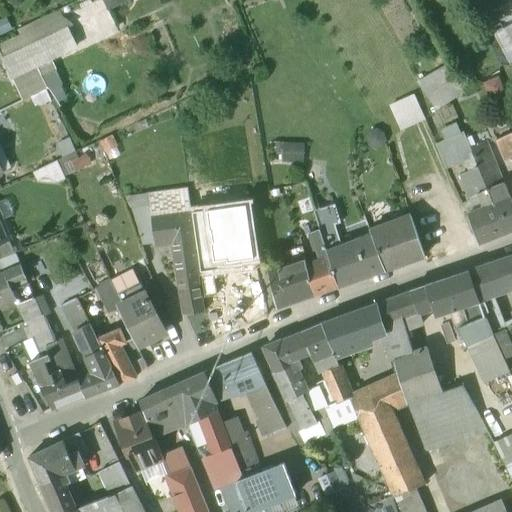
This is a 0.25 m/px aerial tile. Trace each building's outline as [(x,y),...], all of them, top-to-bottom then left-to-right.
[(104,0),(109,10),(131,0),(104,0)] [(67,30),(57,11),(18,31),(21,36),(0,46),(0,53),(3,60),(67,30)] [(511,23),(495,32),(509,61),(511,59),(511,23)] [(67,30),(3,60),(12,78),(51,60),(76,48),(67,30)] [(60,103),(64,93),(61,86),(63,84),(51,60),(12,78),(23,102),(48,89),(56,105),(60,103)] [(461,91),(456,82),(447,65),(418,82),(425,93),(435,112),(462,94),(461,91)] [(471,72),(456,82),(461,91),(477,81),(471,72)] [(414,96),(390,107),(400,131),(424,121),(414,96)] [(462,134),(435,146),(444,168),(460,161),(459,157),(461,156),(470,152),(469,149),(469,148),(466,141),(465,141),(462,134)] [(511,136),(511,135),(494,143),(503,161),(511,157),(511,136)] [(487,141),(469,148),(469,149),(470,152),(477,169),(483,182),(500,176),(487,141)] [(0,173),(12,169),(0,142),(0,173)] [(284,144),(283,163),(303,164),(304,145),(284,144)] [(470,152),(461,156),(468,173),(477,169),(470,152)] [(58,161),(65,178),(83,171),(76,154),(58,161)] [(57,184),(65,178),(58,161),(33,173),(38,183),(57,184)] [(483,210),(467,216),(478,246),(505,235),(483,182),(477,169),(468,173),(483,210)] [(511,206),(500,176),(483,182),(505,235),(511,231),(511,206)] [(417,187),(430,219),(445,214),(448,212),(435,180),(417,187)] [(312,209),(304,184),(290,187),(298,213),(312,209)] [(129,210),(190,202),(188,188),(125,197),(129,210)] [(5,200),(0,202),(0,215),(2,220),(12,216),(12,211),(10,203),(5,200)] [(151,218),(191,212),(190,202),(129,210),(133,220),(151,218)] [(248,204),(191,212),(200,276),(203,298),(217,296),(214,274),(230,272),(231,278),(258,274),(248,204)] [(326,251),(341,244),(335,226),(341,224),(335,205),(313,212),(320,233),(323,243),(326,251)] [(191,212),(151,218),(155,244),(155,246),(173,243),(182,315),(202,312),(197,276),(200,276),(191,212)] [(430,219),(413,224),(424,257),(427,265),(461,252),(445,214),(430,219)] [(0,215),(0,245),(9,242),(11,241),(2,220),(0,215)] [(151,218),(133,220),(141,246),(155,244),(151,218)] [(411,218),(370,232),(385,272),(405,264),(403,258),(409,255),(412,262),(424,257),(413,224),(411,218)] [(341,244),(326,251),(328,258),(338,288),(385,272),(370,232),(341,244)] [(320,233),(309,235),(313,246),(314,245),(323,243),(320,233)] [(9,242),(0,245),(0,260),(14,255),(9,242)] [(323,243),(314,245),(319,261),(328,258),(326,251),(323,243)] [(302,248),(286,253),(289,265),(305,259),(302,248)] [(0,260),(0,275),(20,266),(15,254),(0,260)] [(494,299),(511,292),(511,257),(468,273),(478,305),(494,299)] [(319,261),(306,265),(314,297),(338,288),(328,258),(319,261)] [(289,265),(267,272),(277,309),(314,297),(306,265),(305,259),(289,265)] [(0,275),(0,307),(16,301),(9,284),(25,277),(20,266),(0,275)] [(468,273),(425,287),(433,312),(434,317),(461,307),(467,326),(484,320),(478,305),(468,273)] [(117,295),(110,280),(98,286),(110,312),(117,309),(122,306),(117,295)] [(151,280),(140,285),(152,309),(163,303),(156,290),(151,280)] [(140,285),(117,295),(122,306),(117,309),(128,330),(137,348),(165,334),(152,309),(140,285)] [(410,293),(418,314),(419,317),(421,316),(433,312),(425,287),(410,293)] [(402,320),(418,314),(410,293),(375,305),(382,325),(401,318),(402,320)] [(34,298),(18,305),(25,323),(28,322),(42,316),(34,298)] [(507,329),(494,299),(478,305),(484,320),(484,319),(491,337),(504,331),(507,329)] [(382,325),(375,305),(363,310),(373,341),(386,336),(382,325)] [(373,341),(363,310),(322,326),(339,371),(355,365),(351,355),(374,346),(373,341)] [(402,320),(406,333),(424,326),(421,316),(419,317),(418,314),(402,320)] [(42,316),(28,322),(30,327),(24,329),(28,340),(34,338),(49,332),(42,316)] [(386,336),(396,363),(414,356),(413,352),(406,333),(402,320),(401,318),(382,325),(386,336)] [(484,320),(467,326),(458,330),(467,348),(491,337),(484,319),(484,320)] [(76,320),(49,332),(54,343),(59,341),(75,333),(83,330),(76,320)] [(322,326),(294,339),(301,354),(309,350),(322,377),(339,371),(322,326)] [(94,374),(78,381),(86,397),(118,385),(104,353),(104,352),(97,340),(90,327),(83,330),(75,333),(94,374)] [(121,328),(110,335),(97,340),(104,352),(119,346),(126,343),(128,342),(121,328)] [(511,345),(504,331),(491,337),(505,358),(511,354),(511,345)] [(49,332),(34,338),(42,358),(30,363),(37,380),(52,410),(85,397),(85,398),(86,397),(78,381),(77,381),(66,386),(60,371),(49,376),(44,363),(50,360),(46,347),(54,343),(49,332)] [(505,358),(491,337),(467,348),(476,371),(501,360),(505,358)] [(294,339),(263,352),(272,374),(275,382),(278,380),(296,372),(290,360),(297,356),(301,354),(294,339)] [(54,343),(46,347),(50,360),(65,354),(59,341),(54,343)] [(119,346),(104,352),(104,353),(118,385),(134,379),(133,377),(128,366),(122,353),(129,349),(126,343),(119,346)] [(399,373),(409,405),(410,409),(443,394),(426,347),(413,352),(414,356),(396,363),(399,373)] [(50,360),(44,363),(49,376),(60,371),(66,386),(77,381),(65,354),(50,360)] [(263,438),(287,427),(267,385),(254,355),(204,373),(216,404),(248,393),(260,421),(256,423),(263,438)] [(303,369),(297,356),(290,360),(296,372),(300,370),(303,369)] [(128,366),(133,377),(148,369),(143,360),(128,366)] [(311,393),(300,370),(296,372),(306,395),(311,393)] [(339,371),(322,377),(324,381),(335,403),(338,410),(351,404),(348,395),(339,371)] [(296,372),(278,380),(289,402),(292,408),(298,406),(309,402),(306,395),(296,372)] [(214,405),(216,404),(204,373),(160,392),(139,402),(143,412),(153,438),(198,419),(211,454),(231,447),(228,441),(222,426),(214,405)] [(380,381),(394,412),(409,405),(399,373),(380,381)] [(278,380),(275,382),(285,403),(287,402),(289,402),(278,380)] [(335,403),(324,381),(317,384),(319,389),(323,396),(328,406),(335,403)] [(357,418),(392,497),(393,499),(416,489),(426,484),(394,412),(380,381),(348,395),(351,404),(357,418)] [(297,449),(307,444),(301,431),(287,402),(285,403),(275,382),(267,385),(287,427),(297,449)] [(443,394),(410,409),(426,454),(484,435),(460,386),(443,394)] [(306,395),(309,402),(323,396),(319,389),(311,393),(306,395)] [(305,422),(327,412),(330,410),(328,406),(323,396),(309,402),(298,406),(305,422)] [(305,422),(298,406),(292,408),(289,402),(287,402),(301,431),(319,422),(325,436),(326,437),(336,433),(334,427),(327,412),(305,422)] [(335,403),(328,406),(330,410),(327,412),(334,427),(357,418),(351,404),(338,410),(335,403)] [(143,412),(115,423),(128,455),(131,455),(137,470),(162,460),(160,457),(153,438),(143,412)] [(319,422),(301,431),(307,444),(325,436),(319,422)] [(227,424),(222,426),(228,441),(234,438),(227,424)] [(234,438),(228,441),(231,447),(244,480),(262,473),(246,433),(234,438)] [(511,434),(490,445),(508,481),(511,478),(511,434)] [(79,435),(63,442),(71,462),(81,458),(89,455),(79,435)] [(63,442),(28,458),(40,487),(60,478),(62,483),(69,480),(66,475),(75,471),(71,462),(63,442)] [(244,480),(231,447),(211,454),(188,463),(190,470),(201,496),(237,482),(244,480)] [(168,478),(190,470),(188,463),(182,448),(160,457),(162,460),(164,466),(163,467),(168,478)] [(302,449),(297,460),(316,470),(322,459),(302,449)] [(71,462),(75,471),(86,467),(81,458),(71,462)] [(131,487),(119,463),(99,471),(110,495),(131,487)] [(248,511),(294,494),(283,465),(262,473),(244,480),(237,482),(248,511)] [(319,476),(328,494),(351,482),(342,465),(319,476)] [(207,511),(201,496),(190,470),(168,478),(174,494),(174,493),(181,511),(207,511)] [(60,478),(40,487),(50,511),(64,511),(81,506),(69,480),(62,483),(60,478)] [(143,511),(131,487),(110,495),(119,511),(118,511),(143,511)] [(391,497),(397,511),(426,511),(416,489),(393,499),(392,497),(391,497)] [(110,495),(99,499),(103,509),(95,511),(117,511),(119,511),(110,495)] [(81,506),(64,511),(95,511),(103,509),(99,499),(81,506)]
